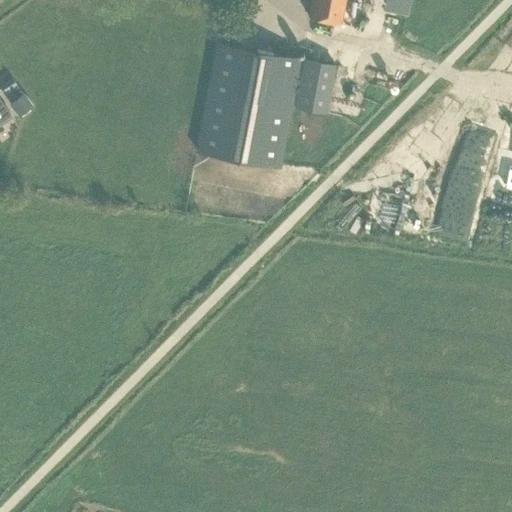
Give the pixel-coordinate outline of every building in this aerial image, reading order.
[(310,0),(308,14),(340,20),(344,0),(310,0)] [(386,0),(385,8),(407,13),(409,0),(386,0)] [(279,166),(299,56),(216,41),(196,150),(279,166)] [(326,113),(335,63),(302,56),(293,106),(326,113)] [(33,104),(24,90),(8,102),(17,115),(33,104)] [(0,122),(11,115),(0,99),(0,122)]
